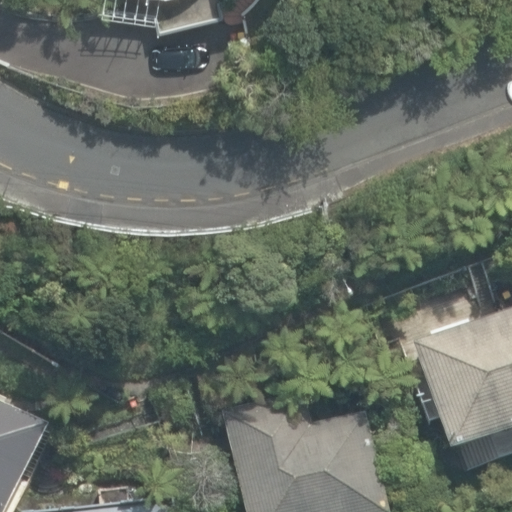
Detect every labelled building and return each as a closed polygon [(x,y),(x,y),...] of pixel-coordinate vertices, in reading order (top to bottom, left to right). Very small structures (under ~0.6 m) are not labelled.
[(155,16),(158,29),(222,15),(218,0),(104,0),(102,7),(155,16)] [(439,423),(450,454),(511,432),(511,308),(470,323),(469,319),(430,332),(431,336),(412,343),(432,401),(419,405),(427,427),(439,423)] [(223,410),(247,511),(390,511),(367,411),(310,424),(302,392),(223,410)] [(0,511),(9,511),(48,428),(6,408),(11,398),(0,393),(0,511)] [(177,511),(177,499),(129,504),(128,488),(100,490),(101,507),(50,511),(177,511)]
